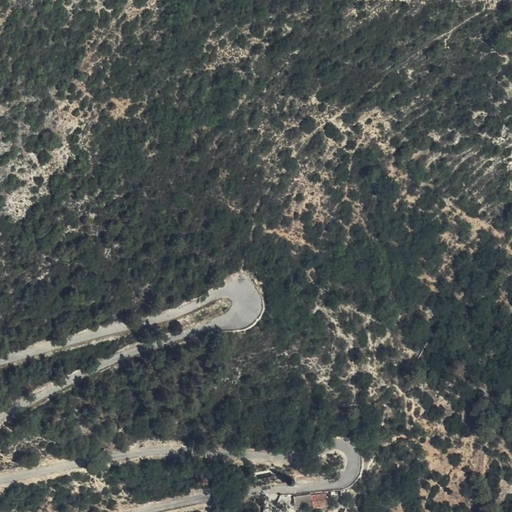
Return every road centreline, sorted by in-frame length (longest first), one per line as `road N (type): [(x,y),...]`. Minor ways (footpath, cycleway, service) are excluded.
road 1 (unclassified): [(0,479),(136,453),(259,457),(331,443),(348,449),(352,462),(342,483),(203,496),(138,511)]
road 2 (unclassified): [(0,360),(159,319),(230,289),(246,295),(249,308),(0,416)]
